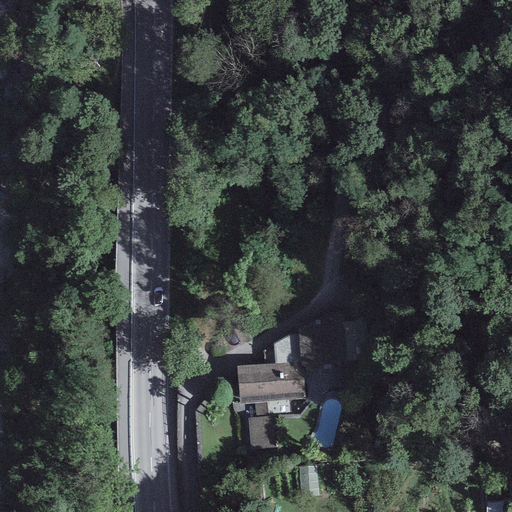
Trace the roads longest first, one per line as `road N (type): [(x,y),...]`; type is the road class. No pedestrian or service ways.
road 1 (secondary): [(156,511),(149,403),(153,0)]
road 2 (track): [(366,0),(339,111),(338,244)]
